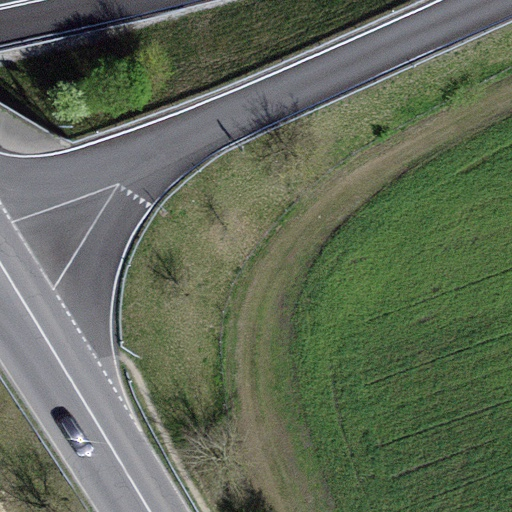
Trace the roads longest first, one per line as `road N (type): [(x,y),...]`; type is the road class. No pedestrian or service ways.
road 1 (trunk): [(194,131),(493,0)]
road 2 (trunk): [(72,396),(88,285),(106,243),(134,194),(194,131)]
road 3 (trunk): [(0,198),(194,131)]
road 4 (secondary): [(72,396),(0,279)]
road 5 (secondary): [(144,511),(72,396)]
